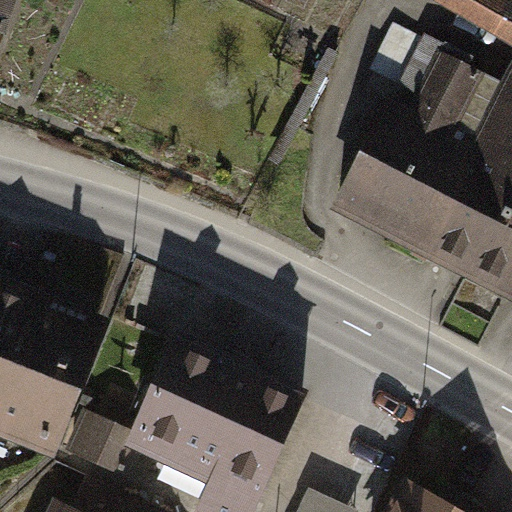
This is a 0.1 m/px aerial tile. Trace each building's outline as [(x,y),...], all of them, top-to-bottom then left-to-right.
[(0,0),(0,31),(2,33),(13,0),(0,0)] [(511,0),(471,0),(511,22),(511,0)] [(511,84),(478,155),(452,143),(487,70),(393,25),(372,69),(424,94),(415,113),(390,101),(338,206),(511,289),(511,84)] [(101,328),(0,288),(0,429),(53,450),(101,328)] [(180,345),(138,440),(144,442),(220,476),(203,511),(254,511),(304,399),(180,345)] [(129,475),(144,442),(138,440),(88,418),(73,451),(129,475)] [(159,511),(85,478),(69,511),(159,511)] [(456,511),(416,489),(403,511),(456,511)]
